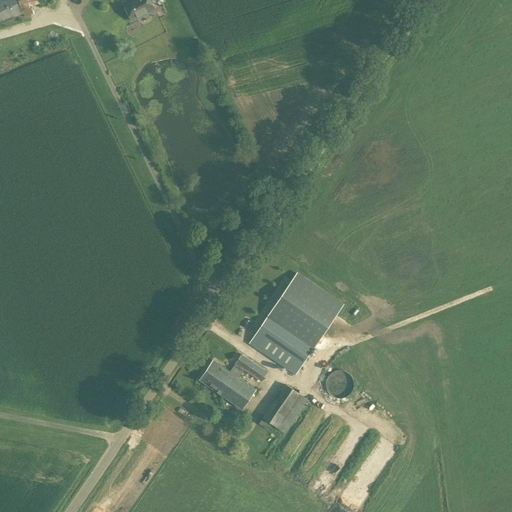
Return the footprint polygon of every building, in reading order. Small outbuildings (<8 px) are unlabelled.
[(0,0),(0,24),(22,14),(14,0),(0,0)] [(32,17),(29,6),(40,4),(39,0),(18,0),(20,8),(21,8),(24,19),(32,17)] [(129,0),(122,4),(132,21),(154,10),(148,0),(129,0)] [(294,375),(342,306),(296,275),(249,345),(294,375)] [(241,354),(229,372),(213,361),(199,381),(216,392),(216,393),(242,411),(256,390),(239,378),(244,370),(261,382),(268,372),(241,354)] [(327,378),(326,383),(326,387),(327,391),(330,395),(333,397),(337,399),(342,399),(346,397),(350,395),(352,391),(353,387),(353,383),(352,379),(350,375),(346,372),(342,371),(338,371),(333,372),(330,375),(327,378)] [(285,384),(262,418),(258,423),(267,430),(271,424),(284,434),(307,399),(285,384)]
